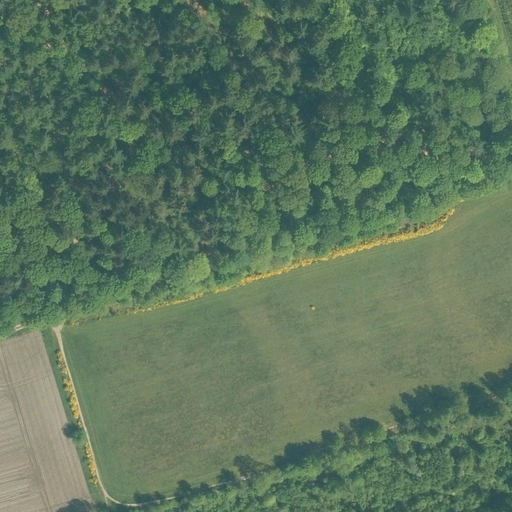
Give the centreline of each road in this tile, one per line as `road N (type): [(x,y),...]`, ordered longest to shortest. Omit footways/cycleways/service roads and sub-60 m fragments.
road 1 (track): [(317,0),(359,199),(353,220),(47,314)]
road 2 (track): [(113,511),(511,400)]
road 3 (track): [(310,0),(0,90)]
road 4 (track): [(47,314),(104,511)]
road 5 (track): [(0,156),(47,314)]
